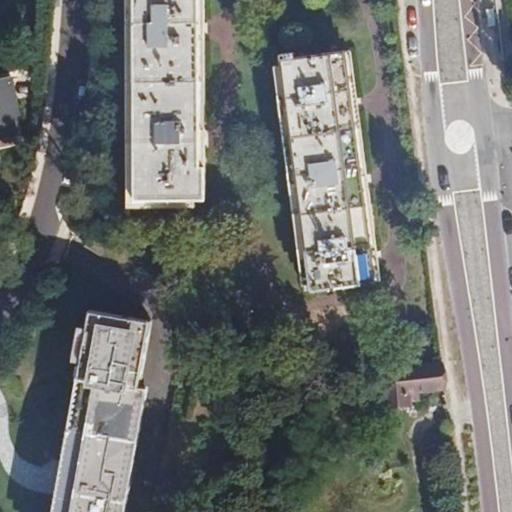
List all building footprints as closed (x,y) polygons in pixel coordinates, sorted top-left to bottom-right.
[(133,0),(131,198),(201,199),(202,165),(196,165),(198,0),(133,0)] [(282,59),(313,290),(377,281),(346,50),(282,59)] [(0,83),(0,121),(20,118),(13,81),(0,83)] [(154,511),(187,321),(88,301),(73,371),(84,373),(54,511),(154,511)] [(445,388),(442,364),(407,368),(406,361),(388,364),(389,370),(386,370),(390,407),(409,405),(409,401),(419,400),(418,391),(445,388)] [(0,470),(0,511),(24,511),(9,488),(0,470)]
